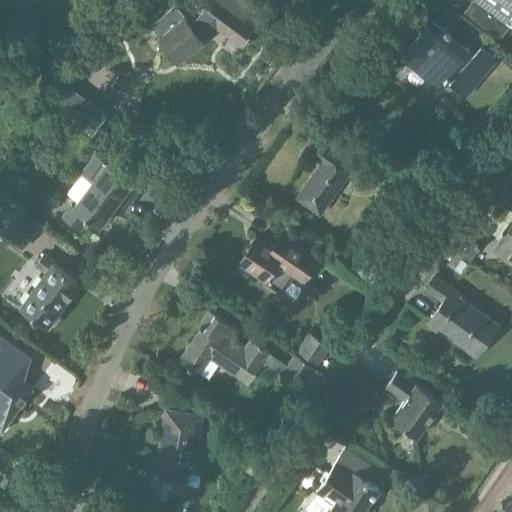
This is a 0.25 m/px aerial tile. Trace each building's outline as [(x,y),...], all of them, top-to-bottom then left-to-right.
[(177,5),(150,26),(178,61),(219,28),(244,47),(257,29),(245,20),(252,10),(238,0),(191,0),(202,8),(198,12),(200,14),(190,21),(177,5)] [(511,0),(473,0),(465,12),(502,38),(511,26),(511,0)] [(451,83),(450,85),(464,97),(496,60),(481,48),(474,57),(470,54),(471,52),(463,45),(474,32),(458,18),(447,32),(434,21),(401,58),(412,67),(413,66),(440,89),(448,80),(451,83)] [(69,85),(53,107),(93,137),(109,115),(69,85)] [(22,88),(12,101),(36,119),(46,107),(22,88)] [(312,154),(324,162),(299,198),(321,213),(355,164),(321,140),(312,154)] [(142,187),(97,154),(83,173),(94,181),(75,207),(72,204),(63,217),(80,229),(88,218),(100,226),(117,202),(126,209),(142,187)] [(375,166),(368,177),(391,192),(398,182),(375,166)] [(511,191),(496,180),(487,192),(511,209),(511,226),(500,244),(511,252),(511,191)] [(0,233),(23,249),(41,226),(0,195),(0,220),(5,225),(0,231),(0,233)] [(241,262),(268,281),(269,283),(281,291),(284,291),(296,273),(306,280),(320,261),(282,235),(273,246),(258,236),(241,262)] [(465,235),(455,249),(472,261),(483,247),(465,235)] [(80,279),(46,255),(39,264),(48,271),(22,306),(45,324),(44,325),(46,326),(49,321),(53,325),(61,314),(57,311),(80,279)] [(358,270),(387,290),(401,271),(386,261),(381,267),(367,257),(358,270)] [(427,288),(446,301),(431,322),(456,340),(460,335),(482,350),(500,324),(462,298),(465,293),(437,273),(427,288)] [(213,357),(250,382),(270,352),(250,338),(244,348),(230,338),(237,327),(211,310),(200,326),(202,327),(181,359),(201,374),(213,357)] [(310,332),(298,352),(318,366),(331,348),(310,332)] [(0,333),(0,432),(1,433),(34,388),(24,381),(32,356),(0,333)] [(295,355),(282,375),(303,388),(315,369),(295,355)] [(387,387),(406,400),(393,418),(419,436),(443,403),(398,371),(387,387)] [(349,387),(359,393),(368,380),(358,373),(349,387)] [(168,493),(183,495),(189,465),(194,466),(202,416),(167,409),(158,459),(150,458),(144,495),(167,499),(168,493)] [(247,445),(235,463),(258,478),(270,462),(247,445)] [(347,448),(335,466),(317,491),(334,503),(327,511),(364,511),(380,489),(368,481),(376,468),(347,448)]
